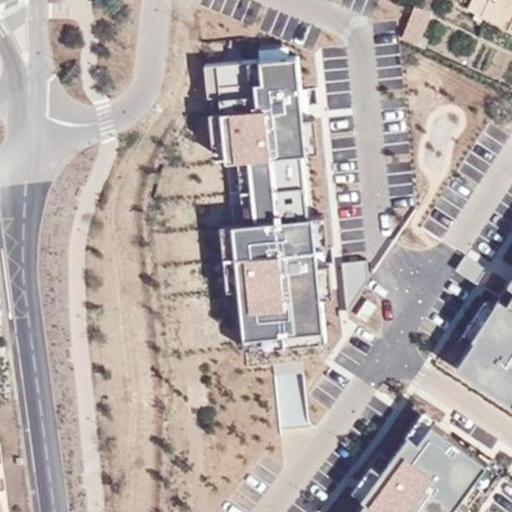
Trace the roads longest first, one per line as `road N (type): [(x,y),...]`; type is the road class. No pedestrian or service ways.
road 1 (residential): [(54,511),(24,242),(26,112)]
road 2 (residential): [(26,112),(103,123),(134,107),(149,70),(158,0)]
